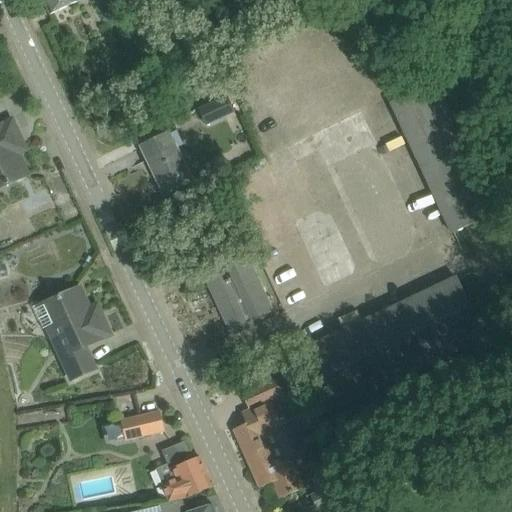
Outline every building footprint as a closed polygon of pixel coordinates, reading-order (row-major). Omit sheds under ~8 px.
[(42,0),(50,15),(76,3),(81,0),(42,0)] [(147,0),(154,15),(181,4),(179,0),(147,0)] [(449,236),(498,213),(438,85),(390,107),(449,236)] [(235,114),(226,97),(212,104),(197,111),(206,128),(220,121),(235,114)] [(12,120),(0,125),(0,188),(28,175),(12,141),(20,137),(12,120)] [(192,182),(168,133),(141,147),(164,195),(192,182)] [(206,282),(232,337),(249,329),(247,325),(274,312),(247,256),(228,266),(233,275),(227,278),(224,273),(206,282)] [(338,408),(486,340),(458,279),(310,348),(338,408)] [(80,288),(42,305),(42,306),(48,303),(57,322),(51,325),(65,355),(60,357),(70,380),(95,369),(85,348),(111,335),(103,319),(96,322),(80,288)] [(233,430),(246,459),(288,440),(271,402),(284,396),(276,380),(243,396),(250,412),(247,413),(251,422),(233,430)] [(120,421),(123,432),(115,433),(118,445),(126,444),(125,441),(164,432),(160,412),(120,421)] [(317,427),(312,416),(300,422),(305,433),(317,427)] [(316,442),(311,433),(301,438),(305,447),(316,442)] [(259,489),(268,485),(273,483),(280,499),(304,488),(289,456),(295,454),(288,440),(246,459),(259,489)] [(212,487),(200,457),(192,460),(184,442),(162,452),(168,464),(156,469),(169,503),(186,498),(212,487)] [(325,511),(325,509),(334,505),(326,488),(310,495),(315,506),(301,511),(325,511)] [(187,511),(184,501),(148,511),(139,511),(136,500),(120,503),(122,511),(215,511),(213,505),(192,511),(187,511)]
